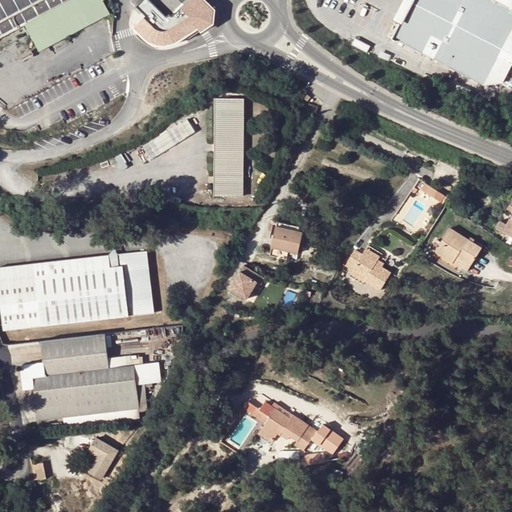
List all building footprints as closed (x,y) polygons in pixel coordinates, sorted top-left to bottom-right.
[(0,0),(0,49),(29,34),(32,33),(27,23),(65,2),(72,15),(100,0),(0,0)] [(39,52),(110,12),(104,0),(100,0),(72,15),(65,2),(27,23),(32,33),(29,34),(39,52)] [(215,12),(203,0),(157,0),(192,35),(215,12)] [(499,56),(511,29),(511,0),(413,0),(393,38),(484,84),(503,82),(511,64),(499,56)] [(304,92),(301,96),(307,101),(310,97),(304,92)] [(244,99),(215,98),(214,195),(243,196),(244,99)] [(422,190),(432,198),(436,191),(426,184),(422,190)] [(441,204),(445,198),(436,191),(432,198),(441,204)] [(502,208),(506,210),(511,214),(511,212),(511,203),(507,200),(502,208)] [(511,212),(511,214),(506,210),(500,219),(496,216),(491,223),(496,226),(498,222),(511,230),(511,212)] [(302,233),(303,228),(273,221),(272,226),(275,227),(302,233)] [(511,230),(498,222),(496,226),(511,236),(511,230)] [(271,247),(297,253),(302,233),(275,227),(271,247)] [(435,251),(454,263),(457,258),(471,267),(482,249),(450,228),(435,251)] [(380,256),(366,248),(364,252),(378,260),(380,256)] [(110,254),(112,264),(120,264),(119,253),(115,249),(110,254)] [(157,312),(148,250),(119,253),(120,264),(112,264),(110,254),(0,265),(0,294),(4,330),(157,312)] [(391,273),(382,267),(375,264),(378,260),(364,252),(362,255),(354,250),(345,265),(353,270),(367,279),(364,282),(380,291),(391,273)] [(454,263),(467,272),(471,267),(457,258),(454,263)] [(239,273),(243,276),(248,268),(244,265),(239,273)] [(265,278),(248,268),(243,276),(239,273),(230,289),(247,299),(257,282),(261,284),(265,278)] [(367,279),(353,270),(351,274),(364,282),(367,279)] [(183,326),(145,326),(145,341),(170,341),(170,340),(183,340),(183,326)] [(137,381),(135,366),(131,367),(118,368),(117,358),(110,359),(108,337),(44,346),(46,366),(24,368),(26,391),(37,390),(40,421),(140,409),(139,403),(137,381)] [(117,358),(118,368),(131,367),(130,357),(117,358)] [(137,381),(146,380),(162,378),(160,364),(135,366),(137,381)] [(146,380),(137,381),(139,403),(149,402),(146,380)] [(270,418),(272,416),(258,407),(254,414),(267,423),(270,418)] [(272,416),(270,418),(277,431),(281,434),(284,430),(291,435),(299,441),(297,444),(305,450),(316,434),(308,428),(310,425),(295,415),(292,418),(277,408),(272,416)] [(277,431),(270,418),(267,423),(266,425),(277,431)] [(333,430),(344,434),(347,426),(336,422),(333,430)] [(291,435),(284,430),(281,434),(288,439),(291,435)] [(101,478),(118,450),(97,437),(96,439),(89,435),(82,435),(79,443),(91,446),(89,450),(98,455),(89,471),(101,478)] [(45,463),(32,465),(35,481),(47,479),(45,463)] [(80,488),(46,494),(49,511),(78,511),(84,510),(80,488)]
